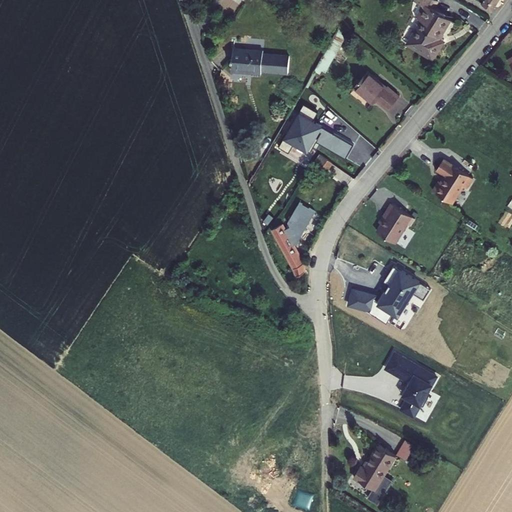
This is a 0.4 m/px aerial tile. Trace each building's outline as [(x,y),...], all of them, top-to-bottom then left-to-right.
[(393,40),(423,58),(434,40),(428,37),(439,17),(423,7),(427,0),(409,0),(409,1),(415,4),(393,40)] [(480,0),(478,4),(489,10),(494,0),(480,0)] [(228,45),(225,69),(257,73),(257,69),(282,70),(284,54),(259,51),(259,48),(228,45)] [(365,67),(350,86),(367,103),(370,101),(380,110),(392,96),(381,86),(383,83),(365,67)] [(299,110),(280,146),(291,152),(296,143),(310,150),(316,139),(347,156),(354,144),(323,127),(324,124),(314,118),(318,112),(304,104),(301,111),(299,110)] [(475,174),(446,155),(439,167),(449,173),(445,179),(442,177),(435,187),(455,200),(466,182),(468,184),(475,174)] [(390,217),(381,230),(400,242),(412,222),(415,224),(420,217),(396,202),(388,216),(390,217)] [(268,228),(291,272),(302,266),(296,253),(298,252),(294,242),(296,241),(291,228),(286,229),(285,227),(289,224),(286,216),(268,228)] [(292,224),(304,251),(309,238),(300,221),(292,224)] [(348,304),(366,309),(388,322),(394,312),(400,316),(414,293),(425,300),(431,290),(420,283),(422,280),(400,267),(380,299),(375,296),(376,295),(352,289),(348,304)] [(441,375),(396,349),(385,368),(409,382),(403,393),(407,395),(400,407),(416,416),(422,405),(423,405),(441,375)] [(356,468),(350,478),(372,491),(392,456),(375,447),(361,471),(356,468)] [(378,488),(389,492),(394,478),(384,474),(378,488)]
